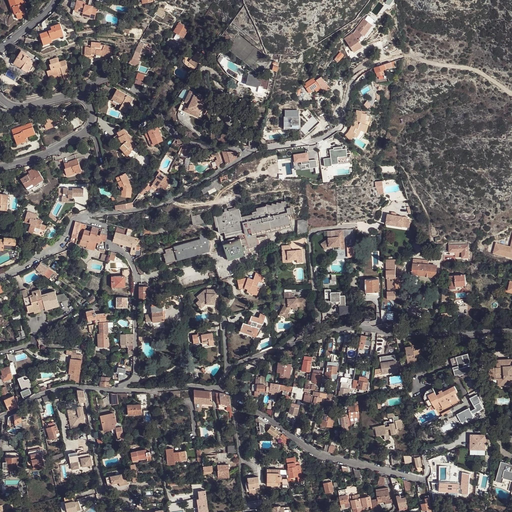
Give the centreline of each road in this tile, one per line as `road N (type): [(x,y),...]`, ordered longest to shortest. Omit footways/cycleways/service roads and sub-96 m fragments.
road 1 (residential): [(218,387),(234,365),(342,328),(511,332)]
road 2 (residential): [(218,387),(317,455),(424,480)]
road 3 (residential): [(116,390),(136,375),(136,275),(106,227),(79,217)]
road 4 (residential): [(78,96),(102,79),(118,80),(186,143),(250,151)]
road 5 (residential): [(79,217),(167,203),(250,151)]
road 6 (track): [(356,76),(404,56),(475,68),(511,92)]
road 7 (residential): [(85,388),(101,497),(129,504),(109,511)]
road 8 (residential): [(250,151),(328,135),(356,76)]
road 9 (residential): [(78,96),(90,107),(85,131),(0,167)]
